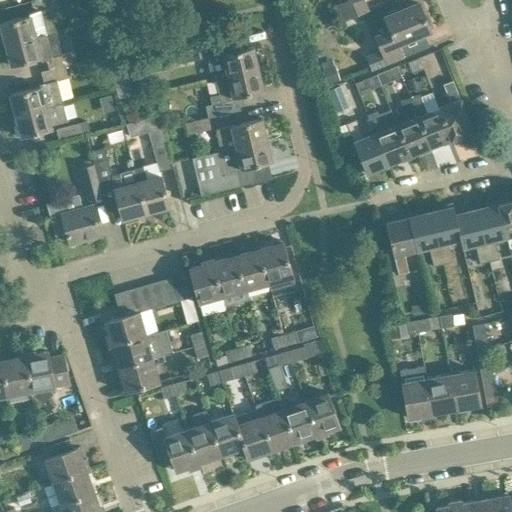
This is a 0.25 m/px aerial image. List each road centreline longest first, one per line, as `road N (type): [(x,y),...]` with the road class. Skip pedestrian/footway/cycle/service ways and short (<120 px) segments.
road 1 (residential): [(47,280),(280,213),(304,169),(274,24)]
road 2 (residential): [(246,511),(351,475),(511,446)]
road 3 (residential): [(133,511),(56,309)]
road 4 (residential): [(376,197),(511,162)]
